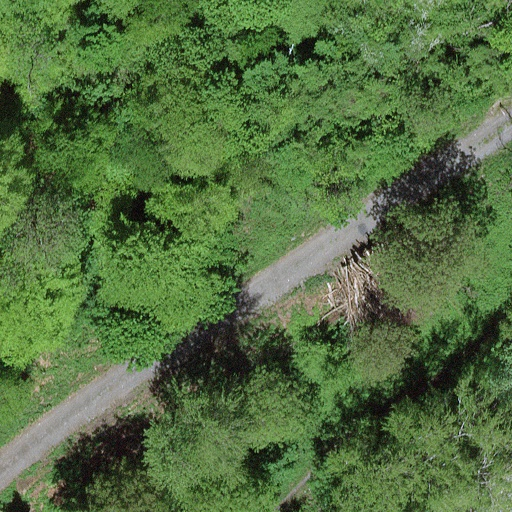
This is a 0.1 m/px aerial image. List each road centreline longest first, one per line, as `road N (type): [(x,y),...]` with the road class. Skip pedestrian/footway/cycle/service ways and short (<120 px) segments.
road 1 (track): [(0,473),(124,374),(296,262)]
road 2 (track): [(511,117),(296,262)]
